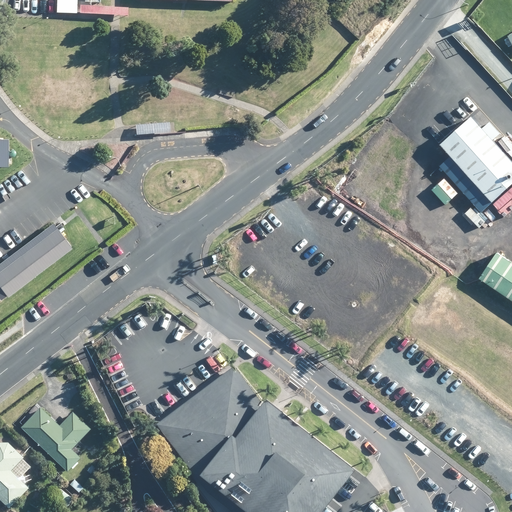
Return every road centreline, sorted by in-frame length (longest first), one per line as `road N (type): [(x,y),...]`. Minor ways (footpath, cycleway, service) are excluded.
road 1 (unclassified): [(451,511),(386,440),(152,255)]
road 2 (unclassified): [(438,0),(357,99),(152,255)]
road 3 (unclassified): [(152,255),(0,375)]
